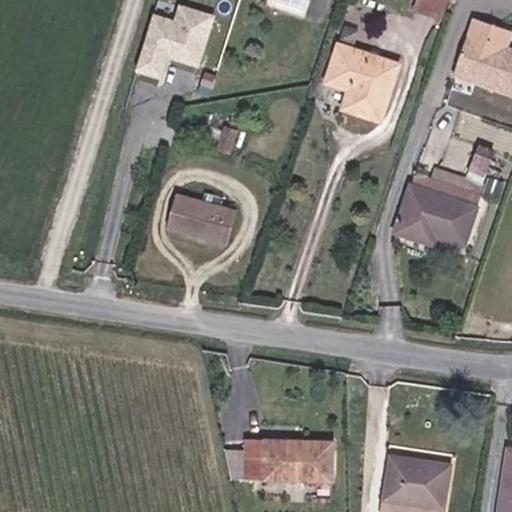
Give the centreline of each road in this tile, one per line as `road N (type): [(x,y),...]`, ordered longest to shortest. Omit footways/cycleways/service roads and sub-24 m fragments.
road 1 (unclassified): [(511,365),(0,292)]
road 2 (unknown): [(383,348),(398,198),(476,0)]
